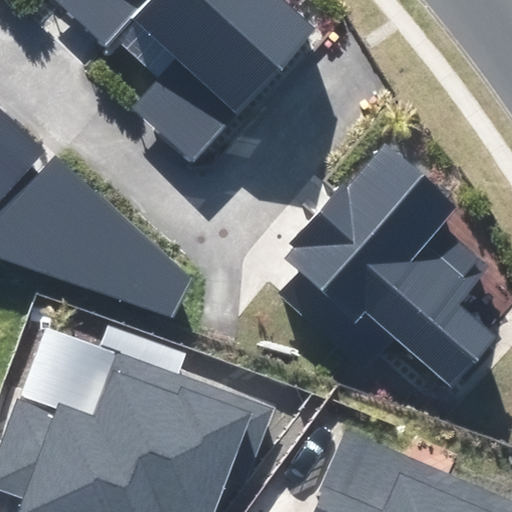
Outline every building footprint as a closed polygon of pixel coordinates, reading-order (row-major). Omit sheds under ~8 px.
[(152,0),(62,0),(111,44),(135,19),(152,0)] [(196,157),(314,29),(282,0),(152,0),(135,19),(178,58),(136,103),(196,157)] [(0,259),(173,318),(191,278),(55,156),(39,173),(30,167),(45,151),(0,109),(0,259)] [(298,272),(280,292),(363,368),(391,336),(452,388),(497,337),(458,306),(489,267),(442,225),(457,205),(385,144),(347,187),(342,182),(288,244),(292,248),(282,259),(298,272)] [(254,467),(277,407),(113,345),(89,408),(57,396),(51,411),(20,400),(0,451),(0,486),(28,497),(22,511),(217,511),(237,461),(254,467)] [(511,511),(511,499),(347,427),(319,490),(323,492),(313,511),(511,511)]
